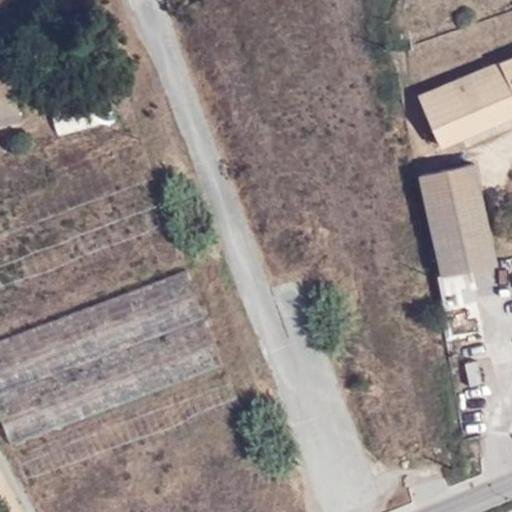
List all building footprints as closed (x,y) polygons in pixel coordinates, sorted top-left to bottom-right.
[(511,49),(417,90),(440,142),(511,111),(511,49)] [(0,67),(0,121),(19,118),(8,67),(0,67)] [(108,82),(47,97),(56,135),(117,120),(108,82)] [(475,164),(417,176),(439,271),(472,264),(495,258),(475,164)] [(479,296),(472,264),(439,271),(447,303),(479,296)] [(183,270),(0,339),(0,419),(9,443),(221,362),(183,270)]
